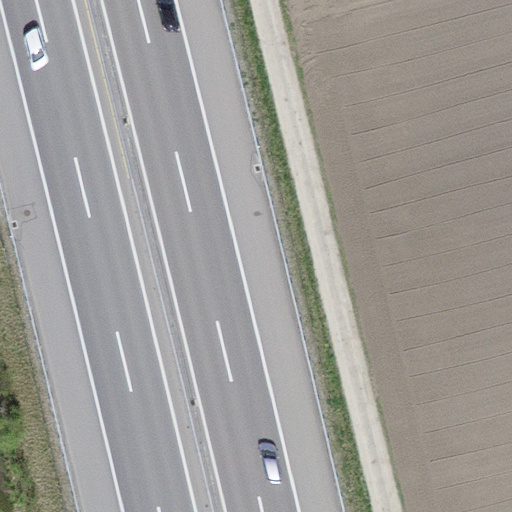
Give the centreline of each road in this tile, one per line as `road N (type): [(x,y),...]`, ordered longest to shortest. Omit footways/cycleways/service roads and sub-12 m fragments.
road 1 (track): [(388,511),(264,0)]
road 2 (motorway): [(36,0),(159,511)]
road 3 (motorway): [(261,511),(138,0)]
